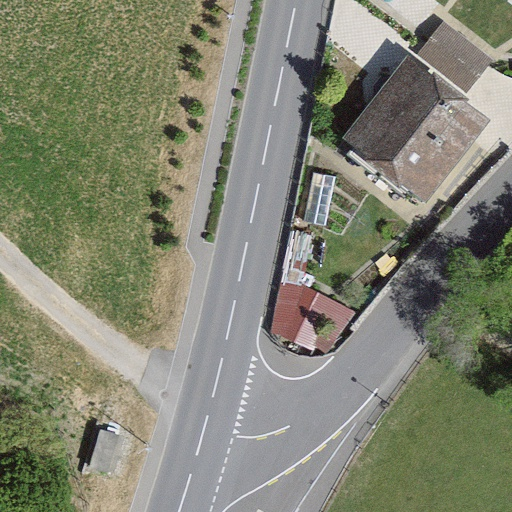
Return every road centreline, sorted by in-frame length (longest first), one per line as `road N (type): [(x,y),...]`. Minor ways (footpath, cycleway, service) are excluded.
road 1 (secondary): [(296,0),(210,417)]
road 2 (tertiary): [(511,202),(314,406),(273,423),(210,417)]
